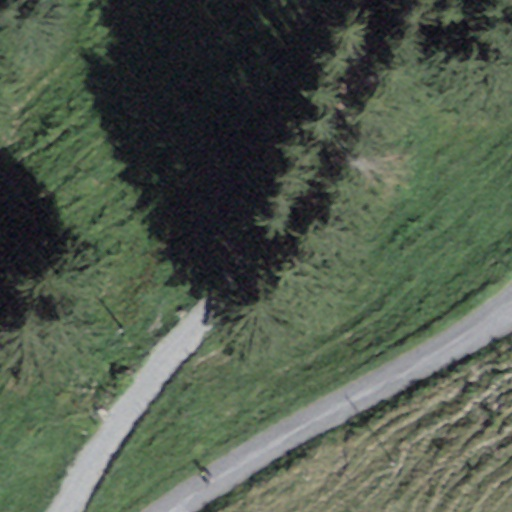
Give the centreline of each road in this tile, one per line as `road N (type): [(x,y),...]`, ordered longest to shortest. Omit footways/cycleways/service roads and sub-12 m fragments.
road 1 (unclassified): [(172,511),(225,472),(511,309)]
road 2 (track): [(65,511),(153,374),(244,283)]
